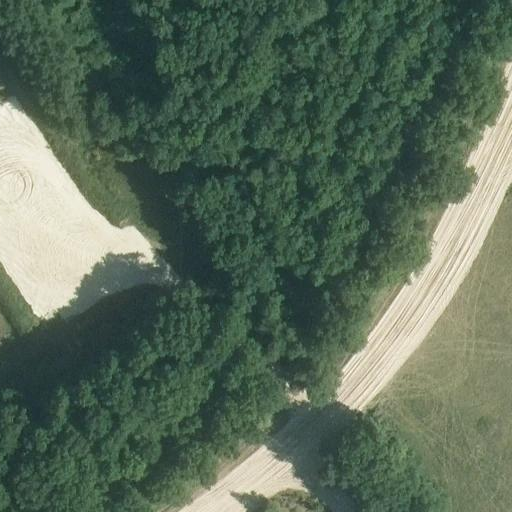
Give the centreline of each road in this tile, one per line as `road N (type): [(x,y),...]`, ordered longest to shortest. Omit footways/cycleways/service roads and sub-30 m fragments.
road 1 (track): [(320,420),(414,314),(511,116)]
road 2 (track): [(320,420),(182,288)]
road 3 (track): [(182,288),(43,204)]
